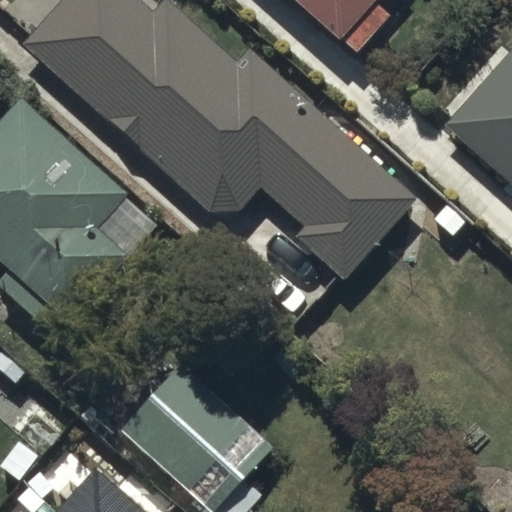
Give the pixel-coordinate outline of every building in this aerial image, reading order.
[(72,0),(22,53),(27,58),(212,228),(235,226),(259,200),(304,241),(297,249),(343,292),(417,212),(255,60),(240,76),(170,10),(153,28),(123,0),(72,0)] [(277,0),(355,69),(393,26),(376,10),(385,0),(277,0)] [(511,70),(450,139),(511,195),(511,70)] [(26,119),(0,147),(0,279),(10,288),(0,298),(0,304),(53,353),(158,239),(26,119)] [(183,364),(121,432),(209,511),(271,443),(183,364)] [(57,511),(140,511),(95,471),(57,511)]
